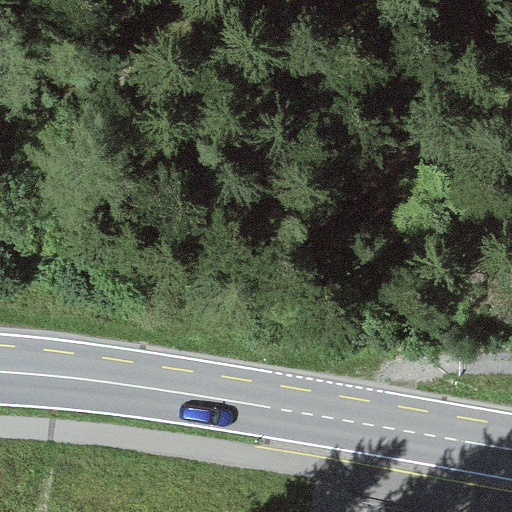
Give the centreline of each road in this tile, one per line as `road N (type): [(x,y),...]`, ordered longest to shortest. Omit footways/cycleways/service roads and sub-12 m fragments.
road 1 (secondary): [(511,450),(0,374)]
road 2 (track): [(511,360),(420,365),(376,378),(334,419)]
